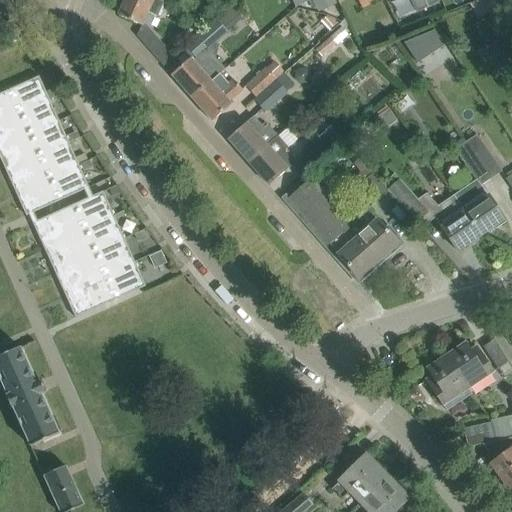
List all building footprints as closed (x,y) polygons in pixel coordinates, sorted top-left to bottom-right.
[(125,0),(118,16),(141,26),(145,17),(153,21),(158,19),(165,3),(159,0),(125,0)] [(333,0),(309,0),(317,14),(336,5),(333,0)] [(411,0),(417,12),(438,1),(437,0),(411,0)] [(475,0),(474,0),(477,16),(497,13),(493,0),(475,0)] [(216,20),(187,46),(196,56),(225,31),(216,20)] [(145,26),(139,40),(140,40),(153,54),(152,54),(163,66),(173,57),(145,26)] [(329,38),(318,47),(324,55),(335,45),(329,38)] [(446,48),(432,59),(437,67),(452,57),(446,48)] [(211,81),(218,75),(224,70),(206,49),(193,60),(191,58),(171,75),(192,98),(211,81)] [(243,86),(255,99),(284,74),(272,60),(243,86)] [(295,87),(284,74),(255,99),(253,101),(264,114),(295,87)] [(218,75),(211,81),(192,98),(212,122),(232,104),(229,101),(242,89),(234,79),(227,85),(218,75)] [(0,120),(50,98),(40,76),(0,93),(0,120)] [(0,147),(60,121),(50,98),(0,120),(0,147)] [(388,110),(378,117),(387,129),(397,122),(388,110)] [(228,139),(248,163),(279,136),(269,125),(265,129),(254,116),(228,139)] [(70,143),(60,121),(0,147),(0,149),(2,148),(4,154),(2,155),(7,165),(6,166),(8,170),(70,143)] [(331,126),(299,153),(311,166),(343,139),(331,126)] [(288,147),(279,136),(248,163),(269,186),(295,163),(284,151),(288,147)] [(478,136),(466,144),(491,179),(502,171),(478,136)] [(80,165),(70,143),(8,170),(9,172),(12,170),(14,175),(12,176),(17,187),(16,187),(18,193),(80,165)] [(481,186),(491,179),(466,144),(455,152),(475,182),(454,197),(465,212),(481,236),(504,220),(488,196),(487,196),(481,186)] [(24,197),(22,198),(27,209),(26,209),(27,213),(25,214),(26,216),(90,187),(80,165),(18,193),(19,194),(22,192),(24,197)] [(376,202),(389,192),(385,188),(384,189),(374,178),(363,187),(376,202)] [(312,179),(289,199),(358,277),(397,243),(377,221),(367,209),(351,223),(312,179)] [(441,227),(458,252),(481,236),(465,212),(454,197),(437,208),(424,194),(413,201),(395,179),(385,188),(389,192),(422,230),(423,229),(416,222),(429,211),(434,216),(441,227)] [(102,192),(35,222),(40,232),(46,244),(45,244),(46,246),(113,215),(102,192)] [(52,252),(49,253),(55,265),(55,266),(56,269),(124,239),(113,215),(46,246),(47,248),(50,246),(52,252)] [(134,263),(124,239),(56,269),(57,271),(60,270),(62,275),(60,276),(66,289),(65,289),(67,293),(134,263)] [(134,263),(67,293),(68,294),(70,293),(73,298),(70,299),(76,312),(77,314),(74,316),(75,318),(145,286),(134,263)] [(465,343),(446,356),(468,389),(493,372),(479,352),(473,356),(465,343)] [(0,380),(30,447),(59,434),(42,395),(45,394),(39,380),(36,382),(20,348),(0,356),(0,380)] [(468,389),(446,356),(427,369),(435,382),(429,385),(443,406),(468,389)] [(494,442),(498,441),(511,437),(511,403),(511,404),(511,407),(511,414),(489,419),(490,423),(494,442)] [(488,443),(494,442),(490,423),(463,429),(467,448),(488,443)] [(494,442),(488,443),(499,459),(490,465),(502,481),(502,484),(505,489),(511,490),(511,489),(511,443),(510,443),(503,447),(498,441),(494,442)] [(350,490),(361,501),(386,477),(365,456),(332,488),(342,498),(350,490)] [(43,476),(59,511),(68,511),(83,505),(65,466),(48,474),(43,476)] [(393,511),(407,499),(386,477),(361,501),(371,511),(393,511)] [(303,511),(312,505),(303,494),(281,511),(303,511)]
